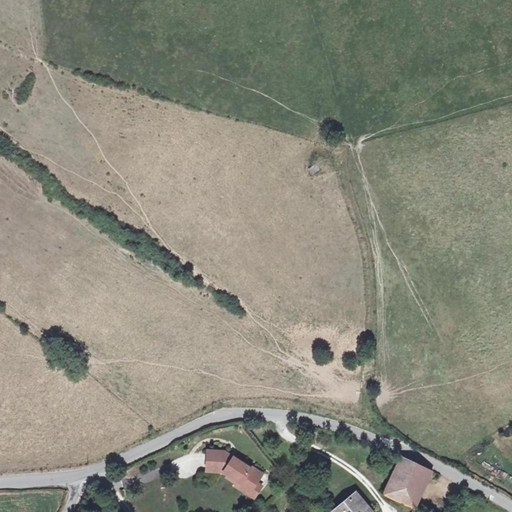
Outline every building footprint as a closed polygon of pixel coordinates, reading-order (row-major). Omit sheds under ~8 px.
[(320,169),(316,164),(308,169),(312,175),(320,169)] [(208,451),(207,471),(224,472),(237,481),(249,489),(254,487),(257,483),(261,476),(225,452),(208,451)] [(402,458),(384,494),(414,507),(431,471),(402,458)] [(237,481),(234,485),(254,498),(262,487),(257,483),(254,487),(249,489),(237,481)] [(371,511),(356,494),(333,511),(371,511)]
